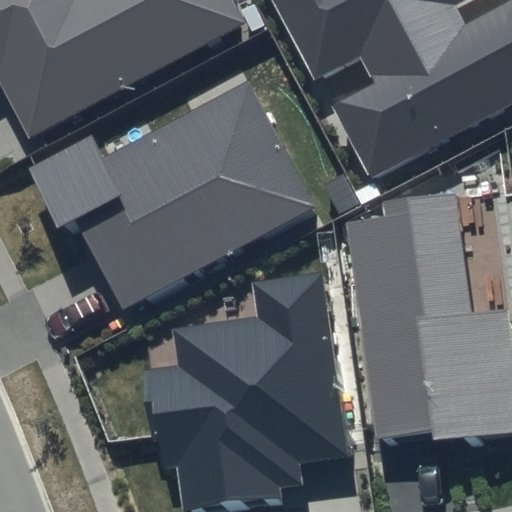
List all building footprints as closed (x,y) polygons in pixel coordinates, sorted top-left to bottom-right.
[(0,0),(0,82),(4,81),(36,139),(250,25),(237,0),(0,0)] [(339,106),(378,179),(511,107),(511,2),(471,25),(461,6),(472,0),(277,0),(321,80),(366,56),(381,84),(339,106)] [(85,222),(132,310),(324,209),(256,82),(112,159),(99,136),(37,170),(69,230),(85,222)] [(354,224),(383,439),(442,431),(444,444),(511,434),(511,311),(478,316),(462,194),(390,204),(392,219),(354,224)] [(185,468),(191,511),(289,498),(287,489),(310,486),(307,464),(354,458),(329,273),(259,283),(264,317),(180,329),(185,367),(151,372),(159,429),(165,428),(171,470),(185,468)]
